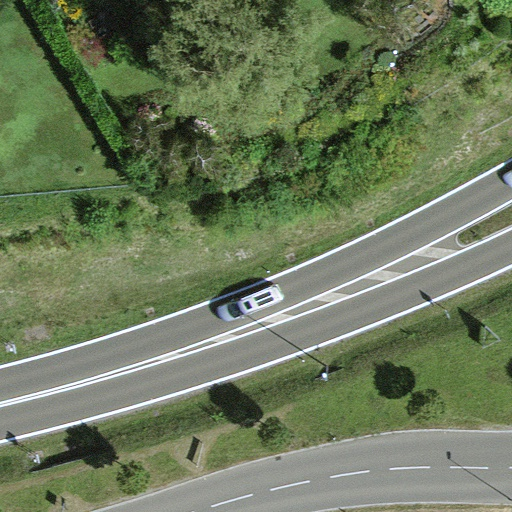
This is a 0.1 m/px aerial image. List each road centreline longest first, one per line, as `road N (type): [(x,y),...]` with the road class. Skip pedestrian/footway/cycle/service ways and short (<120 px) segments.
road 1 (trunk): [(511,214),(285,317),(0,405)]
road 2 (tertiary): [(511,467),(319,479),(194,511)]
